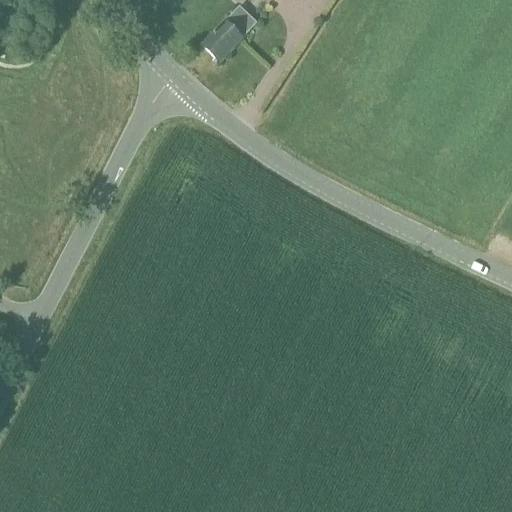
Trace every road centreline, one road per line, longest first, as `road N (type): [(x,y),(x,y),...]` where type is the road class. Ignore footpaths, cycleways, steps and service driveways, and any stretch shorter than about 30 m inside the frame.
road 1 (unclassified): [(511,281),(284,167),(173,83)]
road 2 (unclassified): [(34,328),(148,111),(173,83)]
